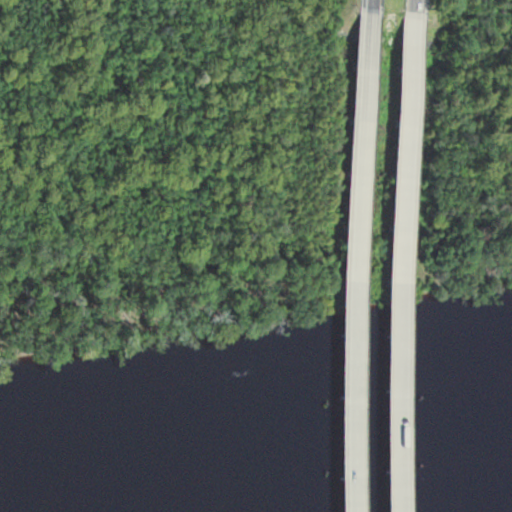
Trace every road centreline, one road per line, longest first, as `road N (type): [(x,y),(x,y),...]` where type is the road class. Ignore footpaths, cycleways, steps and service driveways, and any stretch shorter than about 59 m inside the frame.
road 1 (motorway): [(395,511),(395,328),(413,0)]
road 2 (motorway): [(371,7),(350,197),(351,511)]
